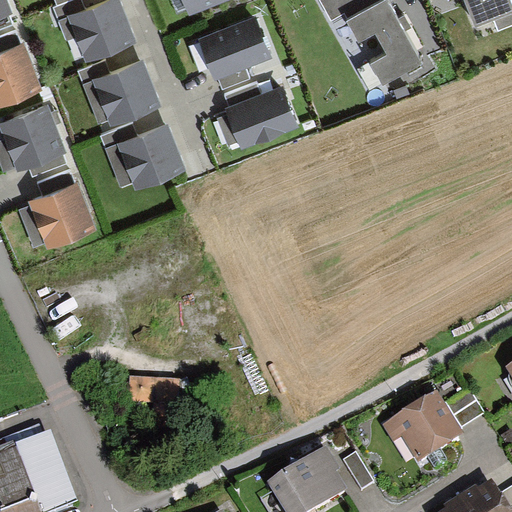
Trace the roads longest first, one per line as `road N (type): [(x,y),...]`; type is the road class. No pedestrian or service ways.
road 1 (track): [(511,323),(130,511)]
road 2 (residential): [(0,260),(119,511)]
